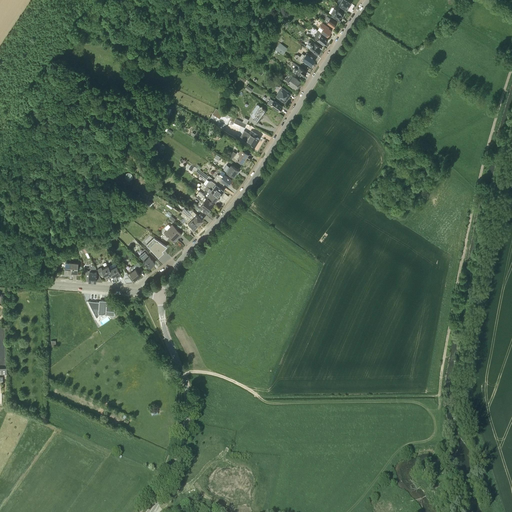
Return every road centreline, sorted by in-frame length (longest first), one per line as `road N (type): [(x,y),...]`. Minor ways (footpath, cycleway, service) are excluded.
road 1 (tertiary): [(161,295),(174,268),(253,178),(368,0)]
road 2 (track): [(511,67),(472,208),(439,396)]
road 3 (tertiary): [(149,511),(177,459),(187,408),(161,295)]
road 4 (tertiary): [(161,295),(0,281)]
road 5 (track): [(439,396),(435,434),(397,452),(346,511)]
